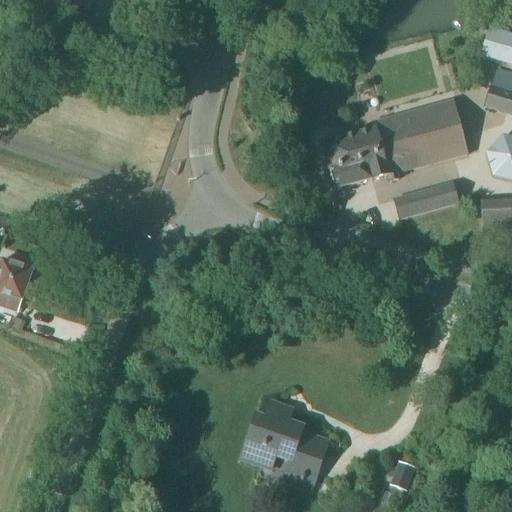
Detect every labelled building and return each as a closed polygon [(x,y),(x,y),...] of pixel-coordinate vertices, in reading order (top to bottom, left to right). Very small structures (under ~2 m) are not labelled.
[(484,109),(511,117),(511,76),(496,72),(484,109)] [(320,145),(328,171),(334,193),(387,178),(389,184),(397,181),(396,176),(467,156),(461,135),(458,124),(452,103),(372,125),(374,130),(320,145)] [(493,178),(511,182),(511,140),(503,138),(486,156),(493,178)] [(457,206),(452,186),(393,202),(399,222),(457,206)] [(511,205),(479,207),(481,237),(511,235),(511,205)] [(0,308),(17,314),(21,302),(21,303),(32,272),(1,262),(0,265),(0,308)] [(289,464),(288,468),(282,483),(310,493),(327,444),(300,435),(302,429),(287,424),(290,416),(281,413),(283,409),(270,405),(267,414),(271,415),(267,426),(254,422),(240,462),(267,472),(272,458),(289,464)] [(398,465),(390,488),(405,494),(414,471),(398,465)]
